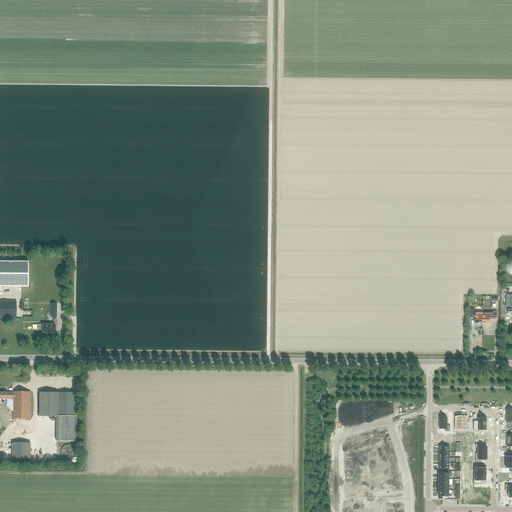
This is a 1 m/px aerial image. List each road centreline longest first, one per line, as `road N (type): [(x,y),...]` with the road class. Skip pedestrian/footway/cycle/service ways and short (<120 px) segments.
road 1 (unclassified): [(428,362),(0,358)]
road 2 (track): [(280,0),(276,361)]
road 3 (track): [(268,361),(271,0)]
road 4 (residential): [(493,508),(494,409),(428,409)]
road 5 (residential): [(391,419),(337,434),(336,511)]
